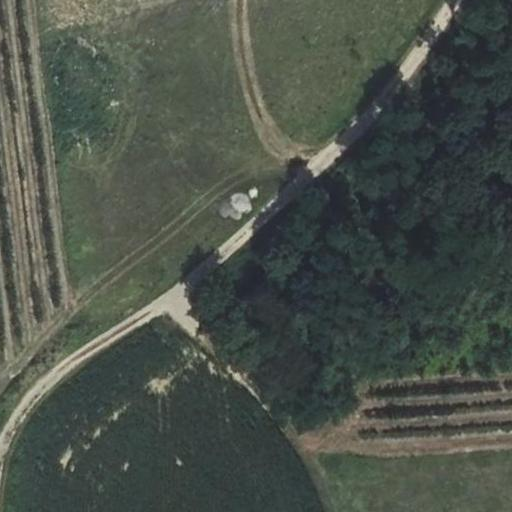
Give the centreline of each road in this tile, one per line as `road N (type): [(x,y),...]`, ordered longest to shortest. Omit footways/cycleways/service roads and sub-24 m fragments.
road 1 (track): [(172,294),(389,96),(458,0)]
road 2 (track): [(323,511),(281,427),(172,294)]
road 3 (track): [(0,453),(42,385),(172,294)]
